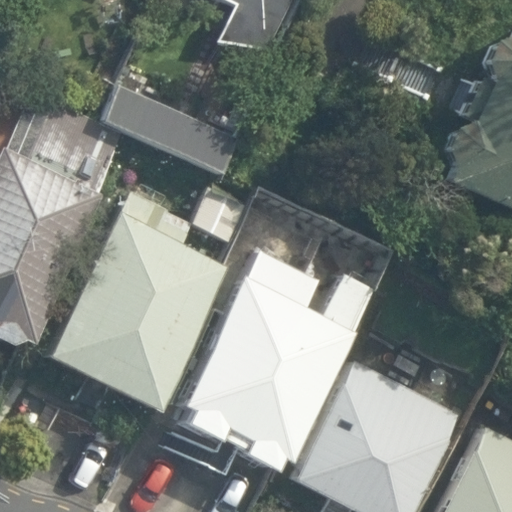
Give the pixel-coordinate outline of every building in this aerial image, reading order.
[(282,0),(206,0),(222,7),(204,44),(258,53),(282,0)] [(511,24),(504,21),(497,36),(480,42),(470,63),(477,80),(476,83),(467,79),(450,118),(458,122),(456,124),(443,127),(434,147),(438,163),(431,179),(511,215),(511,24)] [(235,131),(111,79),(94,118),(218,170),(235,131)] [(5,149),(0,146),(0,337),(12,343),(88,188),(81,184),(107,130),(32,93),(5,149)] [(218,259),(103,202),(28,350),(142,407),(218,259)] [(355,299),(248,242),(161,404),(268,461),(355,299)] [(398,511),(453,404),(345,350),(283,473),(359,511),(398,511)] [(511,511),(511,442),(471,422),(425,511),(511,511)]
